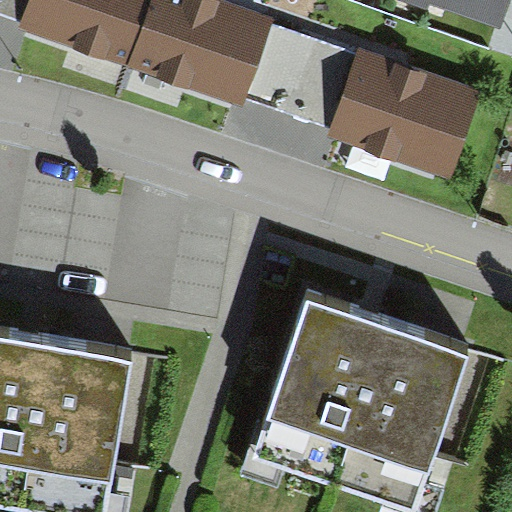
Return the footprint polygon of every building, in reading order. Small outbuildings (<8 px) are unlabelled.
[(0,0),(0,11),(21,20),(28,0),(0,0)] [(28,0),(21,20),(18,28),(126,67),(149,0),(28,0)] [(273,16),(226,0),(149,0),(126,67),(240,108),(245,96),(270,24),(273,16)] [(511,0),(399,0),(427,9),(430,2),(503,26),(511,0)] [(330,125),(355,54),(270,24),(245,96),(330,125)] [(357,47),(355,54),(330,125),(326,136),(451,181),(483,93),(357,47)] [(469,348),(309,293),(255,451),(415,505),(469,348)] [(104,511),(126,363),(0,345),(0,511),(104,511)]
